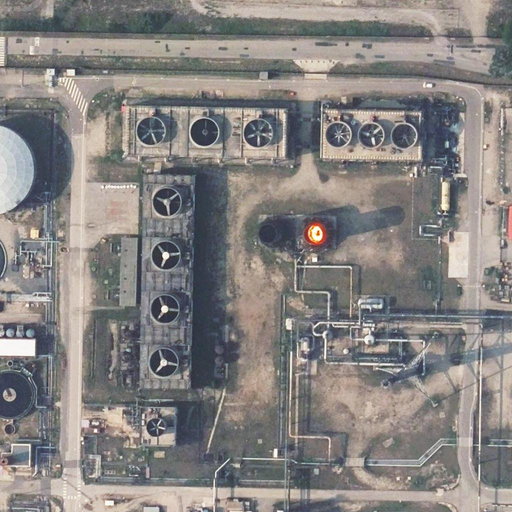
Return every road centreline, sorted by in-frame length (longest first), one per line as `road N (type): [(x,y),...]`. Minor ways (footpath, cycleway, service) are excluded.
road 1 (unclassified): [(511,496),(467,495),(476,106),(468,94),(418,84),(113,80),(86,94),(78,118),(70,511)]
road 2 (unclassified): [(0,46),(437,51)]
